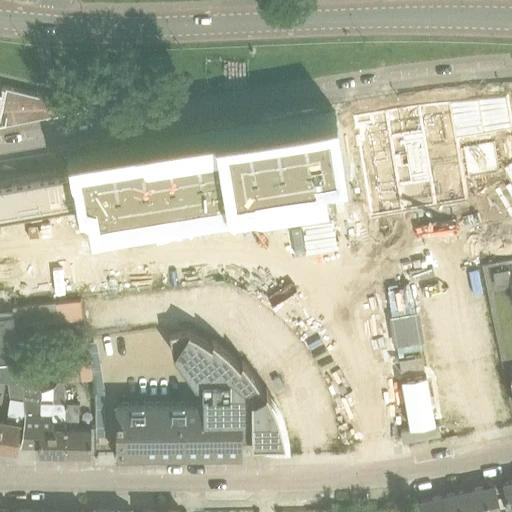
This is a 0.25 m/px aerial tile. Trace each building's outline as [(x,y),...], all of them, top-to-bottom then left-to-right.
[(1,78),(0,78),(0,123),(66,111),(65,108),(67,101),(0,85),(0,80),(1,78)] [(368,112),(353,115),(357,139),(365,187),(370,219),(401,214),(436,208),(451,206),(468,203),(458,139),(511,129),(511,126),(507,97),(416,106),(416,105),(368,112)] [(329,120),(76,161),(78,168),(83,200),(84,208),(94,207),(96,216),(97,215),(267,187),(268,195),(317,187),(315,170),(336,166),(333,144),(329,120)] [(0,214),(19,211),(29,209),(40,207),(41,207),(61,204),(71,202),(83,200),(78,168),(56,172),(35,176),(13,179),(0,181),(0,214)] [(83,200),(71,202),(73,210),(84,208),(83,200)] [(41,207),(29,209),(30,218),(42,216),(41,207)] [(10,289),(0,290),(0,314),(13,313),(12,306),(10,289)] [(486,292),(474,295),(476,302),(487,300),(486,292)] [(80,298),(56,301),(58,322),(84,319),(80,298)] [(487,300),(476,302),(477,310),(489,308),(487,300)] [(13,313),(15,327),(58,322),(56,301),(12,306),(13,313)] [(489,308),(477,310),(479,318),(491,315),(489,308)] [(13,313),(0,314),(0,380),(21,380),(15,327),(13,313)] [(491,315),(479,318),(481,326),(492,323),(491,315)] [(492,323),(481,326),(482,334),(494,331),(492,323)] [(117,454),(240,454),(240,433),(251,433),(251,438),(284,439),(281,425),(278,412),(273,399),(266,387),(265,387),(266,389),(263,390),(262,389),(254,375),(248,367),(242,360),(241,361),(242,362),(240,363),(227,350),(213,338),(212,340),(213,340),(211,343),(210,342),(188,329),(170,332),(173,352),(195,383),(202,383),(202,402),(116,402),(117,454)] [(494,331),(482,334),(484,341),(496,339),(494,331)] [(496,339),(484,341),(486,349),(497,347),(496,339)] [(497,347),(486,349),(487,357),(499,355),(497,347)] [(93,377),(93,376),(90,362),(78,364),(81,380),(93,377)] [(504,377),(480,382),(487,420),(511,415),(504,377)] [(8,420),(0,419),(0,448),(15,450),(20,415),(24,416),(25,413),(23,382),(13,382),(11,397),(9,397),(7,413),(9,414),(8,420)] [(35,383),(23,382),(25,413),(24,416),(20,445),(39,445),(38,452),(64,453),(66,402),(66,398),(65,384),(60,384),(53,391),(52,401),(42,400),(42,391),(35,383)] [(480,382),(456,387),(464,425),(487,420),(480,382)] [(456,387),(433,392),(440,430),(464,425),(456,387)] [(433,392),(409,397),(417,435),(440,430),(433,392)] [(409,397),(387,402),(392,441),(417,435),(409,397)] [(79,402),(66,402),(64,453),(90,454),(91,427),(79,427),(79,402)] [(341,403),(342,442),(366,441),(365,402),(341,403)] [(365,402),(366,441),(392,441),(387,402),(365,402)] [(341,403),(316,403),(317,442),(342,442),(341,403)] [(495,495),(498,511),(511,511),(511,479),(500,482),(502,494),(495,495)] [(474,511),(498,511),(495,495),(492,483),(469,488),(474,511)] [(469,511),(465,489),(442,494),(444,511),(469,511)] [(419,499),(421,511),(444,511),(442,494),(419,499)]
